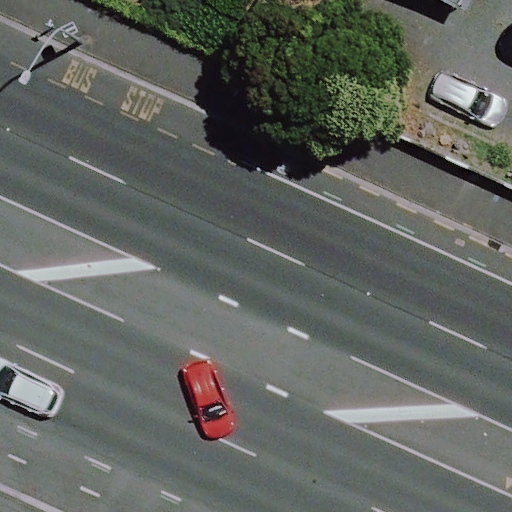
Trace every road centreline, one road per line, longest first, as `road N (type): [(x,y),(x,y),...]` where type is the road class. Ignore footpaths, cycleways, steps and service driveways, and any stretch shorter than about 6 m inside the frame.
road 1 (secondary): [(228,339),(511,472)]
road 2 (secondary): [(0,234),(228,339)]
road 3 (residential): [(152,511),(228,339)]
